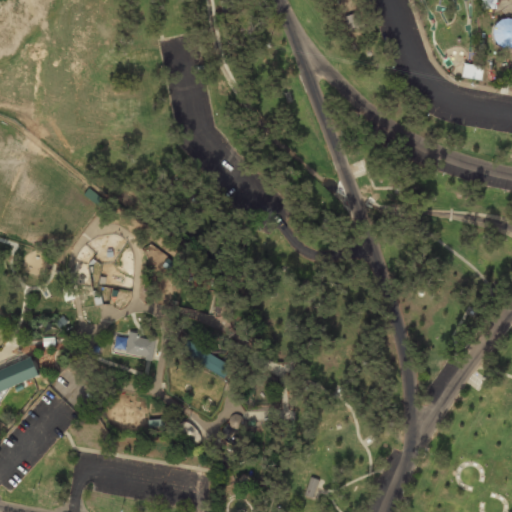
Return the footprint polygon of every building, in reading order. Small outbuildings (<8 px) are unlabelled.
[(495,0),(495,9),(480,9),(480,0),(495,0)] [(506,19),(501,20),(497,22),(494,26),(492,31),(492,36),(493,40),(496,44),(500,47),(505,49),(510,48),(511,47),(511,19),(506,19)] [(480,79),(482,66),(462,64),(461,77),(480,79)] [(161,265),(169,271),(175,263),(166,258),(161,265)] [(193,277),(191,286),(191,287),(208,290),(208,289),(209,279),(193,277)] [(128,332),(124,353),(144,356),(144,359),(150,361),(154,340),(138,338),(139,334),(128,332)] [(187,340),(180,353),(226,380),(233,368),(187,340)] [(0,369),(0,391),(37,376),(29,357),(0,369)] [(189,448),(201,438),(187,419),(175,428),(189,448)] [(318,479),(308,477),(304,496),(314,498),(318,479)]
